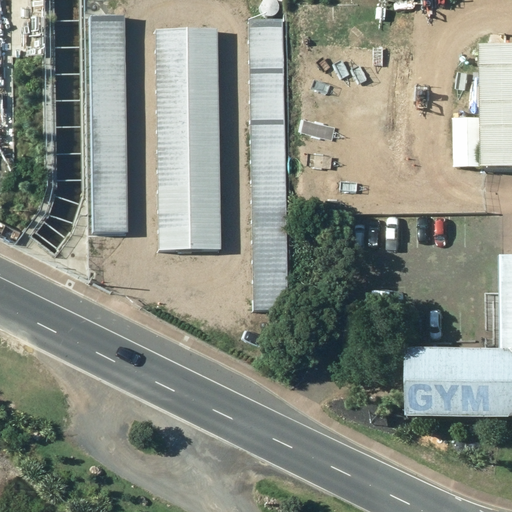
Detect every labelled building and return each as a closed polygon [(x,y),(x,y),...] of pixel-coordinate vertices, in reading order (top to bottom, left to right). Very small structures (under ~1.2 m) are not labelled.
[(128,231),(125,12),(90,13),(92,231),(128,231)] [(250,19),(254,309),(287,308),(283,18),(250,19)] [(511,165),(511,40),(488,41),(490,165),(511,165)] [(208,52),(141,51),(139,269),(206,270),(208,52)] [(486,165),(485,116),(456,117),(456,166),(486,165)] [(53,126),(47,150),(60,153),(66,129),(53,126)] [(412,413),(511,413),(511,253),(505,254),(504,346),(413,346),(412,413)]
